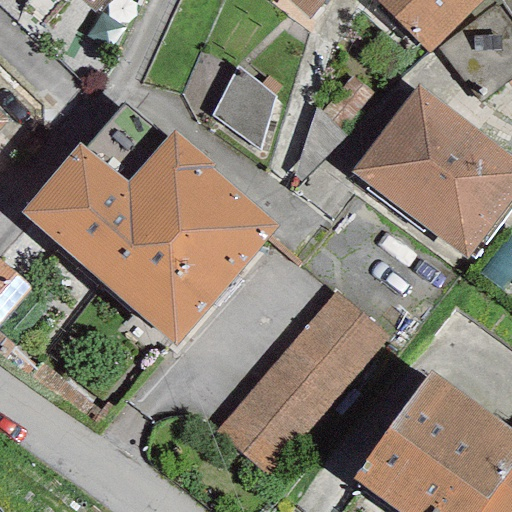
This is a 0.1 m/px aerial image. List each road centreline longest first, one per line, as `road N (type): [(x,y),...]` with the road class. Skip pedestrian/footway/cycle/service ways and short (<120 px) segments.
road 1 (residential): [(0,402),(151,511)]
road 2 (residential): [(82,123),(127,72),(158,0)]
